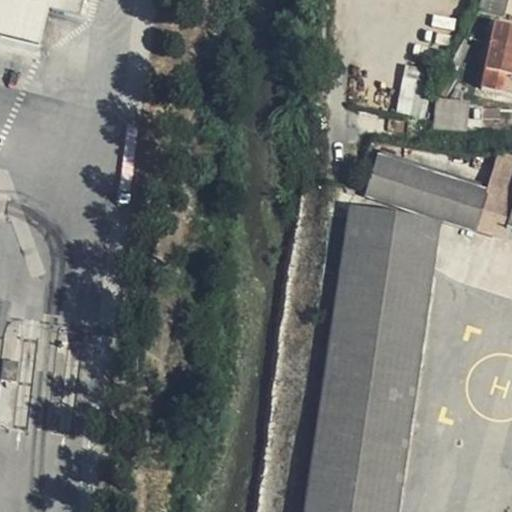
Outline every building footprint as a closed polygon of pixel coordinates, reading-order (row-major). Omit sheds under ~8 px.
[(0,0),(0,60),(40,71),(52,24),(85,33),(93,0),(0,0)] [(511,11),(497,74),(511,77),(511,11)] [(400,112),(426,115),(431,68),(405,65),(400,112)] [(464,128),(470,101),(440,95),(435,123),(464,128)] [(476,226),(478,219),(487,189),(379,153),(367,193),(476,226)] [(511,157),(499,153),(487,189),(478,219),(505,227),(511,202),(511,157)] [(396,511),(441,219),(351,203),(305,511),(396,511)]
